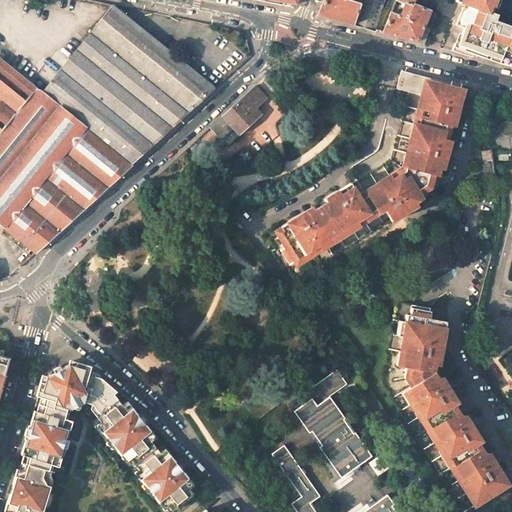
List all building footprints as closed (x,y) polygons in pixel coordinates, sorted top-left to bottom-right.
[(323,0),(318,15),(353,24),(360,4),(346,0),(323,0)] [(381,10),(385,0),(346,0),(360,4),(353,24),(375,30),(381,10)] [(491,13),(495,0),(462,0),(462,4),(469,6),(463,21),(465,22),(456,48),(508,66),(511,55),(511,26),(495,20),(497,15),(491,13)] [(412,5),(403,2),(400,9),(403,10),(401,15),(391,12),(382,32),(417,42),(423,44),(436,13),(429,11),(428,10),(412,5)] [(106,38),(125,15),(113,5),(94,28),(106,38)] [(215,88),(125,15),(106,38),(94,28),(42,93),(60,107),(84,126),(132,165),(215,88)] [(0,182),(60,107),(42,93),(0,58),(0,182)] [(457,113),(453,111),(457,96),(460,84),(453,82),(451,83),(401,70),(396,88),(409,91),(397,136),(391,160),(350,185),(351,186),(339,193),(335,191),(324,198),(326,202),(313,210),(301,218),(297,215),(280,226),(282,230),(269,237),(276,248),(272,250),(284,269),(288,267),(294,278),(389,219),(391,221),(401,214),(401,209),(414,202),(432,190),(438,168),(442,169),(444,163),(445,157),(442,154),(446,140),(450,125),(454,126),(455,121),(457,113)] [(223,116),(210,127),(220,139),(238,124),(243,129),(259,114),(255,108),(266,98),(255,86),(223,116)] [(84,126),(60,107),(0,182),(0,224),(3,227),(84,126)] [(132,165),(84,126),(3,227),(35,253),(132,165)] [(492,150),(482,151),(483,161),(493,160),(492,152),(492,150)] [(483,161),(485,178),(495,177),(493,160),(483,161)] [(349,183),(335,191),(339,193),(351,186),(350,185),(349,183)] [(401,214),(416,205),(414,202),(401,209),(401,214)] [(311,207),(297,215),(301,218),(313,210),(311,207)] [(432,372),(433,364),(437,365),(440,352),(437,349),(442,320),(443,313),(430,310),(431,307),(397,301),(381,382),(464,511),(463,511),(469,511),(493,497),(492,495),(504,487),(501,480),(504,478),(496,467),(492,467),(484,454),(476,442),(479,440),(472,428),(468,429),(460,417),(452,404),(456,402),(449,391),(444,391),(436,378),(432,372)] [(440,352),(446,321),(442,320),(437,349),(440,352)] [(485,336),(467,348),(480,368),(496,358),(498,356),(485,336)] [(4,352),(0,350),(0,388),(9,360),(3,359),(4,352)] [(44,378),(31,419),(34,425),(30,440),(24,443),(21,453),(29,456),(26,464),(51,471),(56,455),(62,457),(62,456),(62,453),(61,450),(66,433),(70,430),(71,429),(65,427),(70,410),(82,404),(91,407),(99,382),(106,383),(90,369),(70,363),(44,378)] [(449,391),(440,376),(436,378),(444,391),(449,391)] [(99,382),(91,407),(98,416),(115,402),(117,401),(112,394),(116,391),(115,391),(106,383),(99,382)] [(124,454),(143,477),(140,479),(141,481),(148,483),(157,495),(157,500),(158,502),(161,500),(171,511),(193,494),(188,488),(192,485),(186,477),(181,476),(171,463),(171,458),(164,450),(159,453),(150,442),(155,438),(147,429),(143,430),(132,416),(133,412),(127,402),(121,406),(117,401),(115,402),(98,416),(95,418),(105,430),(102,432),(104,435),(110,436),(119,448),(119,453),(121,456),(124,454)] [(460,417),(468,429),(472,428),(464,415),(460,417)] [(488,453),(484,454),(492,467),(496,467),(488,453)] [(36,511),(37,511),(40,511),(42,511),(49,487),(46,485),(51,471),(26,464),(23,471),(16,469),(4,511),(5,511),(36,511)] [(399,511),(389,496),(364,511),(399,511)]
